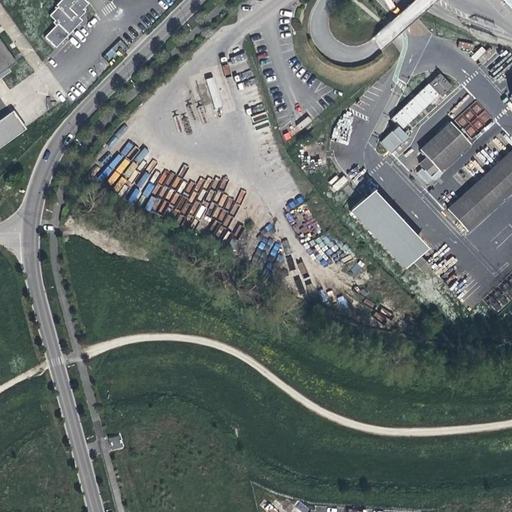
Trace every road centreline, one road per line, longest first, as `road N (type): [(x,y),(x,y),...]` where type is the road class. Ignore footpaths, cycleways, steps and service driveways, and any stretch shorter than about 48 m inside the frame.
road 1 (unclassified): [(29,245),(98,511)]
road 2 (unclassified): [(195,0),(68,128),(34,206)]
road 3 (unclassified): [(97,0),(117,27),(66,73),(47,77)]
